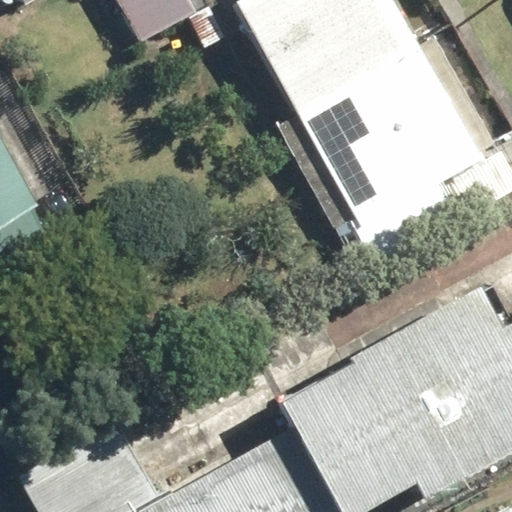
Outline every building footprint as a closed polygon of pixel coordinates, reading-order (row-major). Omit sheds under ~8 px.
[(183,0),(113,0),(135,39),(189,9),(183,0)] [(381,0),(225,0),(219,4),(372,265),(453,218),(430,179),(472,154),(381,0)] [(0,159),(0,275),(51,245),(0,159)] [(331,360),(261,401),(325,511),(340,511),(398,479),(411,500),(511,441),(511,322),(506,312),(486,324),(461,281),(330,357),(331,360)] [(122,297),(69,327),(106,391),(158,361),(122,297)] [(109,418),(9,477),(29,511),(117,511),(152,492),(109,418)] [(318,511),(274,430),(123,511),(318,511)] [(511,511),(511,508),(505,511),(503,511),(497,500),(475,511),(511,511)]
